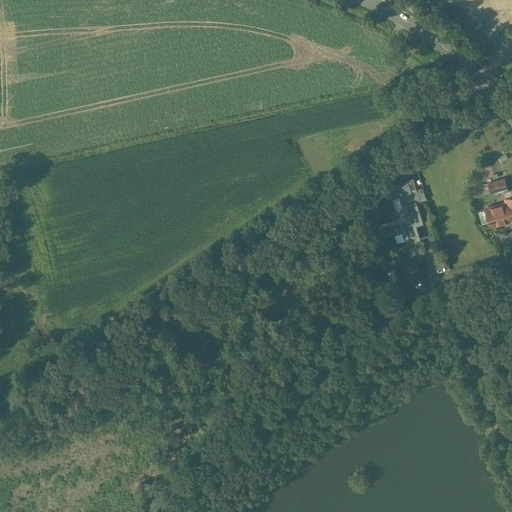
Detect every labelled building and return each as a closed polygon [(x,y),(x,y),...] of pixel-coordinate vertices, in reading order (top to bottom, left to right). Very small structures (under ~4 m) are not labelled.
[(409,148),(403,152),(405,158),(411,156),(409,148)] [(412,178),(385,187),(389,199),(398,196),(404,215),(406,215),(406,217),(402,218),(380,225),(383,236),(384,236),(384,234),(396,230),(397,233),(398,232),(397,229),(404,227),(408,241),(407,241),(407,242),(418,238),(414,225),(421,222),(415,202),(420,201),(420,200),(416,190),(412,178)] [(504,179),(487,183),(490,192),(502,189),(502,191),(507,190),(504,179)] [(416,190),(420,200),(425,199),(421,188),(416,190)] [(511,193),(511,189),(507,190),(502,191),(505,203),(510,220),(510,221),(511,220),(511,193)] [(505,203),(485,209),(490,226),(510,220),(505,203)] [(442,254),(432,257),(436,269),(446,265),(442,254)]
